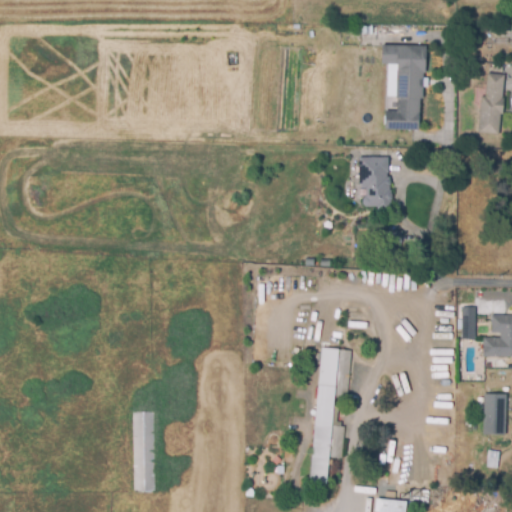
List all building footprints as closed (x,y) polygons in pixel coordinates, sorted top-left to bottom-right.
[(475,22),(475,8),(507,7),(508,22),(475,22)] [(419,130),(386,130),(386,110),(397,110),(398,64),(383,64),(383,45),(427,46),(426,72),(424,72),(424,79),(428,79),(428,86),(423,86),(423,98),(420,98),(419,130)] [(511,71),(502,71),(502,90),(511,90),(511,71)] [(499,134),(478,132),(482,96),(486,97),(488,73),(505,75),(502,98),(504,98),(503,114),(501,114),(499,134)] [(426,168),(420,157),(431,150),(437,161),(426,168)] [(390,210),(381,210),(381,207),(367,207),(364,205),(364,198),(367,198),(367,189),(362,189),(360,185),(360,157),(389,157),(389,173),(388,173),(388,177),(390,177),(390,180),(391,180),(391,185),(390,185),(390,191),(392,191),(392,202),(390,202),(390,210)] [(401,243),(387,241),(388,230),(403,231),(401,243)] [(475,339),(463,339),(463,307),(475,307),(475,339)] [(511,356),(484,356),(484,337),(501,338),(501,332),(493,332),(493,315),(511,315),(511,356)] [(475,355),(474,355),(473,355),(473,354),(472,354),(471,354),(471,353),(470,352),(470,351),(470,350),(470,349),(470,348),(471,348),(471,347),(472,347),(472,346),(473,346),(474,346),(475,346),(476,346),(477,346),(477,347),(478,347),(478,348),(479,348),(479,349),(479,350),(479,351),(479,352),(479,353),(478,353),(478,354),(477,354),(476,354),(476,355),(475,355)] [(327,483),(311,482),(322,363),(312,362),(313,352),(322,353),(323,348),(352,351),(347,399),(335,398),(334,406),(339,407),(337,422),(342,422),(341,427),(345,427),(342,458),(330,457),(327,483)] [(483,395),(505,395),(504,435),(483,435),(483,395)] [(132,415),(154,415),(155,495),(134,495),(132,415)] [(395,498),(386,497),(387,490),(396,491),(395,498)] [(405,511),(375,511),(376,499),(407,501),(405,511)]
